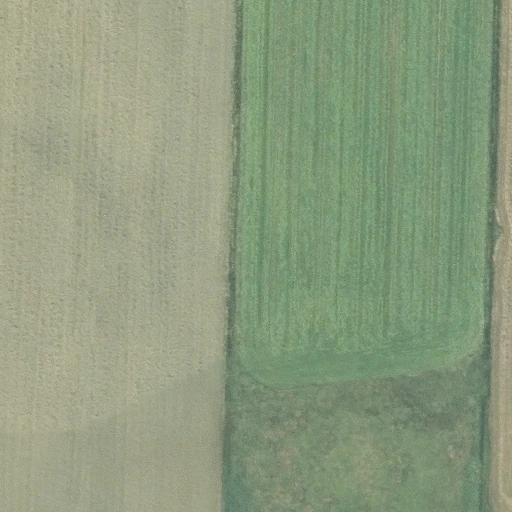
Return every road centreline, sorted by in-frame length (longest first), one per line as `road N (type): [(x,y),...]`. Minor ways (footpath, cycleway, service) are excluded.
road 1 (secondary): [(511,385),(0,481)]
road 2 (secondary): [(6,511),(511,417)]
